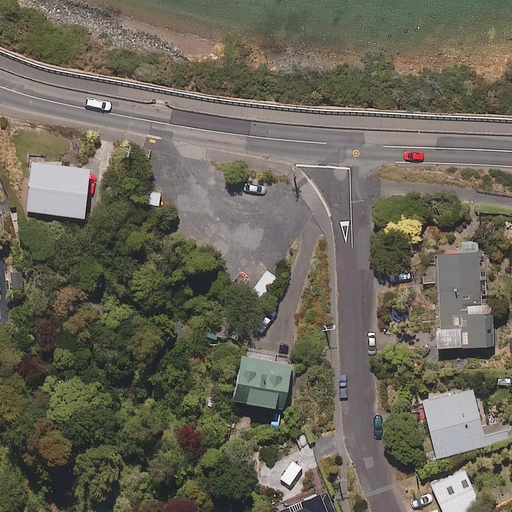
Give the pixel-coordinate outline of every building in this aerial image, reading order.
[(88,162),(31,158),(28,208),(85,211),(88,162)] [(476,294),(473,237),(453,238),(454,245),(431,245),(435,323),(430,323),(431,343),(489,340),(487,293),(476,294)] [(244,341),(237,369),(249,371),(243,396),(274,403),(279,381),(291,384),(298,354),(244,341)] [(482,429),(469,380),(416,394),(432,455),(506,435),(503,423),(482,429)] [(461,465),(426,481),(441,511),(462,511),(480,503),(461,465)] [(336,511),(327,486),(275,506),(277,511),(336,511)]
